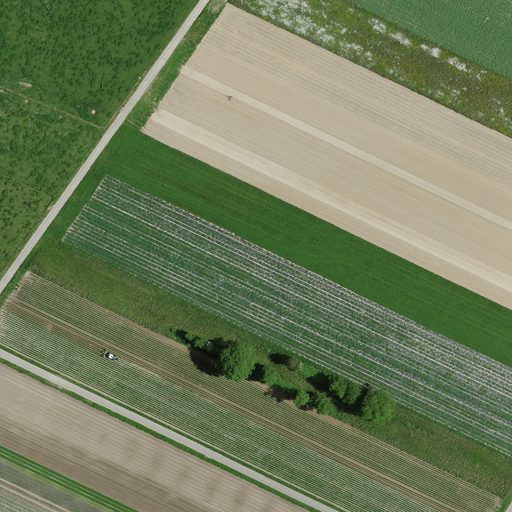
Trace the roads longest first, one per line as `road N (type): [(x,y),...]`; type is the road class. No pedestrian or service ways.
road 1 (track): [(0,351),(331,511)]
road 2 (track): [(203,0),(0,290)]
